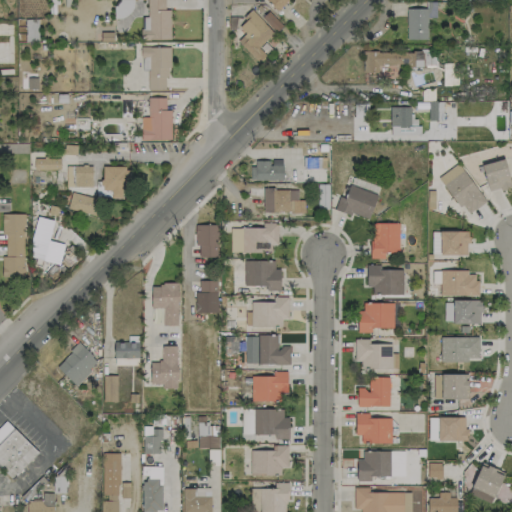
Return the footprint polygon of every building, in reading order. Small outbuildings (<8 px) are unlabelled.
[(170,39),(170,9),(164,9),(164,0),(156,0),(155,0),(146,0),(147,17),(142,18),(142,39),(170,39)] [(285,0),(266,0),(276,9),(285,0)] [(427,39),(427,18),(436,17),(435,1),(426,2),(426,8),(406,9),(407,39),(427,39)] [(258,48),(274,33),(252,11),(236,27),(244,34),(237,41),(258,62),(265,55),(258,48)] [(261,17),(275,32),(282,26),(268,11),(261,17)] [(168,47),(141,47),(141,69),(147,69),(148,89),(168,89),(168,47)] [(421,65),(422,52),(363,52),(363,72),(377,72),(377,65),(421,65)] [(141,140),(171,140),(170,109),(165,109),(165,97),(148,97),(148,117),(140,117),(141,140)] [(428,120),(439,120),(440,101),(429,101),(428,120)] [(410,106),(389,107),(390,135),(418,134),(418,117),(410,117),(410,106)] [(325,167),(325,157),(303,158),(304,168),(325,167)] [(60,169),(59,158),(34,158),(34,169),(60,169)] [(480,165),(488,192),(511,185),(503,158),(480,165)] [(252,180),(283,180),(282,159),(251,160),(252,180)] [(467,215),(486,201),(457,163),(438,178),(467,215)] [(65,186),(92,186),(92,166),(66,165),(65,186)] [(128,188),(128,167),(102,166),(101,190),(110,190),(110,198),(121,198),(121,188),(128,188)] [(334,208),(368,220),(379,186),(352,177),(345,197),(339,195),(334,208)] [(328,184),(317,184),(317,195),(328,195),(328,184)] [(262,212),(303,212),(303,200),(297,199),(298,190),(263,189),(262,212)] [(64,207),(96,215),(100,199),(68,191),(64,207)] [(3,277),(23,277),(24,213),(2,213),(1,234),(3,234),(3,277)] [(370,258),(384,258),(384,252),(397,252),(398,223),(370,222),(370,258)] [(277,244),(277,223),(262,223),(262,227),(230,228),(230,253),(270,252),(270,244),(277,244)] [(217,256),(216,224),(196,225),(196,257),(217,256)] [(467,231),(431,231),(431,255),(468,254),(467,231)] [(279,290),(279,269),(274,269),(274,260),(244,260),(243,285),(266,285),(266,290),(279,290)] [(402,294),(403,269),(380,269),(380,265),(366,265),(366,286),(372,286),(372,294),(402,294)] [(477,294),(477,271),(439,271),(440,295),(477,294)] [(216,313),(217,280),(198,280),(198,291),(195,291),(194,312),(216,313)] [(177,284),(150,284),(151,308),(162,308),(162,326),(177,325),(177,284)] [(288,296),(273,296),(273,302),(251,301),(251,311),(245,311),(245,326),(281,327),(281,319),(288,319),(288,296)] [(480,323),(481,301),(444,300),(443,323),(480,323)] [(392,328),(392,303),(364,302),(364,310),(356,310),(356,332),(370,332),(370,327),(392,328)] [(289,346),(277,346),(277,336),(244,335),(244,363),(289,364),(289,346)] [(467,362),(468,357),(478,358),(479,337),(440,336),(440,361),(467,362)] [(391,344),(369,343),(369,339),(354,339),(353,360),(360,361),(360,369),(391,369),(391,344)] [(122,352),(122,349),(130,348),(129,341),(114,343),(116,358),(130,356),(129,351),(122,352)] [(98,362),(78,343),(55,367),(75,386),(98,362)] [(176,346),(161,346),(161,362),(150,361),(150,384),(162,384),(162,387),(176,388),(176,346)] [(286,371),(272,371),(272,376),(250,376),(250,400),(279,400),(279,393),(286,393),(286,371)] [(433,399),(467,398),(467,373),(433,374),(433,399)] [(388,406),(388,377),(368,376),(368,388),(357,388),(356,406),(388,406)] [(288,439),(288,416),(282,416),(282,409),(242,409),(241,434),(272,434),(272,438),(288,439)] [(368,417),(368,413),(355,413),(354,435),(360,435),(360,442),(390,443),(390,418),(368,417)] [(427,440),(465,441),(466,417),(428,416),(427,440)] [(0,467),(12,479),(38,453),(6,420),(0,425),(0,467)] [(218,425),(208,425),(208,421),(196,422),(197,448),(219,447),(218,425)] [(142,453),(161,453),(161,427),(142,427),(142,453)] [(249,450),(249,475),(280,475),(280,467),(287,467),(287,445),(272,445),(272,450),(249,450)] [(404,451),(362,451),(362,459),(356,459),(357,481),(370,481),(370,476),(404,476),(404,451)] [(117,511),(119,453),(103,453),(101,511),(117,511)] [(492,497),(504,473),(482,462),(470,486),(492,497)] [(433,470),(433,466),(427,465),(427,477),(436,477),(437,470),(433,470)] [(161,511),(161,479),(142,478),(141,511),(161,511)] [(250,511),(285,511),(286,483),(279,483),(278,488),(251,488),(250,511)] [(409,511),(410,492),(368,492),(368,487),(353,487),(353,509),(360,509),(360,511),(409,511)] [(209,511),(210,488),(182,488),(181,511),(209,511)] [(410,490),(409,511),(423,511),(424,490),(410,490)] [(427,498),(427,511),(455,511),(455,497),(449,497),(448,491),(437,492),(438,497),(427,498)] [(52,511),(52,501),(27,501),(26,511),(52,511)]
